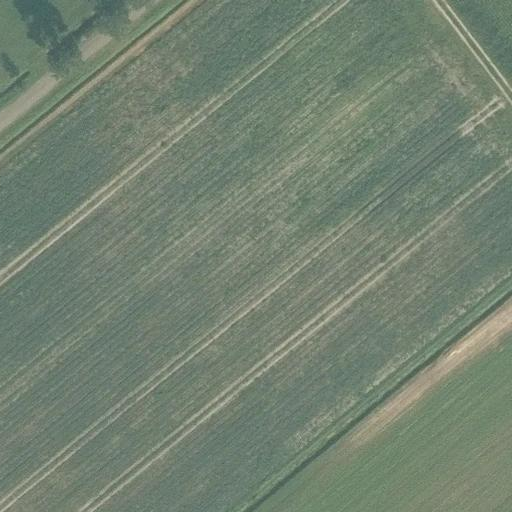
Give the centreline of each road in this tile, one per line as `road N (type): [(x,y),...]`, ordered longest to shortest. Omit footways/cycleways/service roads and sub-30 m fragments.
road 1 (unclassified): [(0,125),(154,0)]
road 2 (track): [(511,99),(438,0)]
